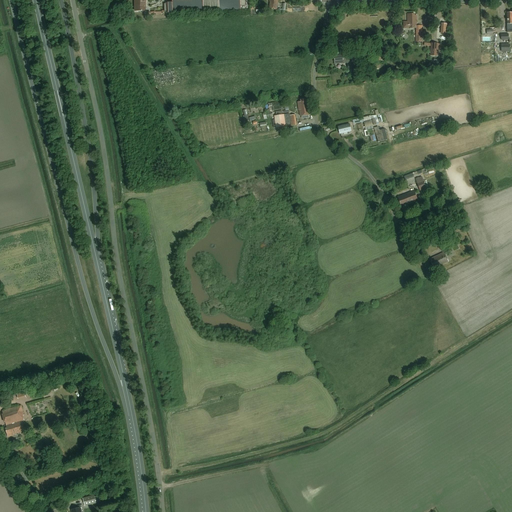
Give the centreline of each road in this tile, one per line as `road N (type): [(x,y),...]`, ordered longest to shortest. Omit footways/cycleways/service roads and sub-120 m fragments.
road 1 (unclassified): [(162,511),(72,0)]
road 2 (trunk): [(10,0),(81,277),(130,414)]
road 3 (track): [(511,312),(323,431),(158,474)]
road 4 (unclassified): [(425,271),(371,180),(317,126),(314,71),(328,1)]
road 5 (trunk): [(98,268),(35,0)]
road 6 (trunk): [(98,268),(90,155),(60,0)]
road 7 (trunk): [(130,414),(98,268)]
